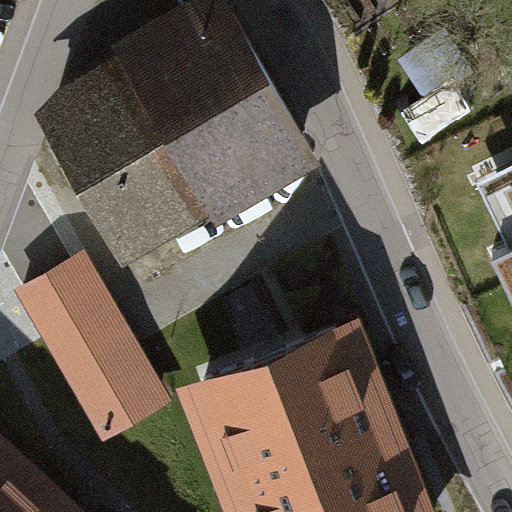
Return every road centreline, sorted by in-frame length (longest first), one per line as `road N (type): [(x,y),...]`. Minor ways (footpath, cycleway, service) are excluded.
road 1 (residential): [(511,511),(445,393),(309,78),(262,0)]
road 2 (residential): [(71,0),(0,179)]
